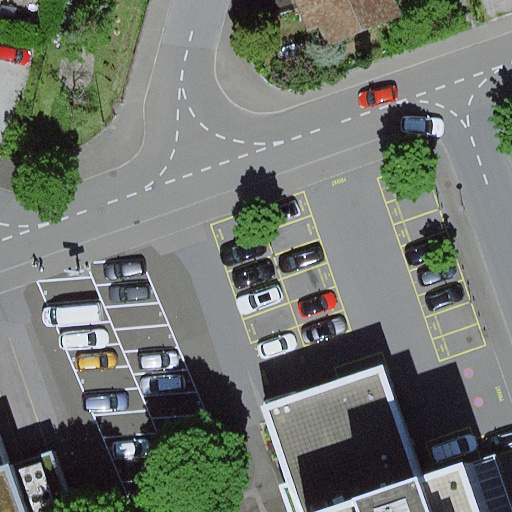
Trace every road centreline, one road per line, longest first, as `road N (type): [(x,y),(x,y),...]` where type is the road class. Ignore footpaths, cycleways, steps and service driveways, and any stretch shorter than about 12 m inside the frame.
road 1 (residential): [(206,169),(452,84)]
road 2 (residential): [(0,240),(206,169)]
road 3 (residential): [(452,84),(511,258)]
road 4 (residential): [(206,169),(181,91),(201,0)]
